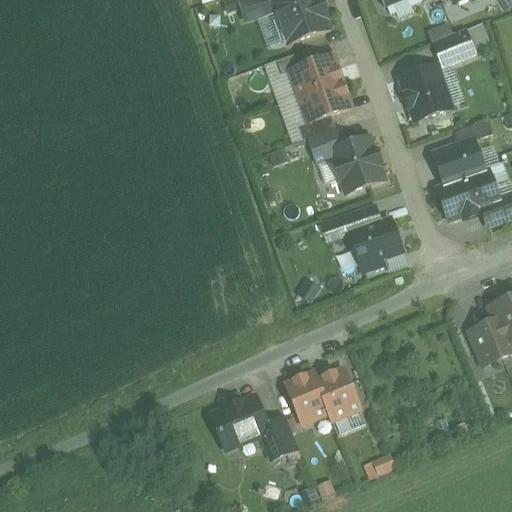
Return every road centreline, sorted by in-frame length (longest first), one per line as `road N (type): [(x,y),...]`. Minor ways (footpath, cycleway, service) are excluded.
road 1 (residential): [(348,0),(444,285)]
road 2 (residential): [(444,285),(172,408)]
road 3 (unclassified): [(0,484),(172,408)]
